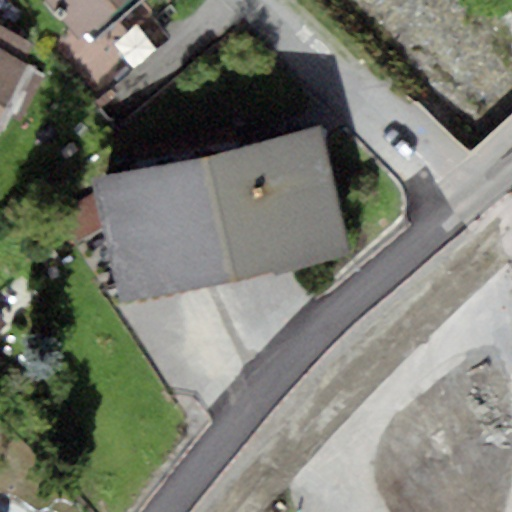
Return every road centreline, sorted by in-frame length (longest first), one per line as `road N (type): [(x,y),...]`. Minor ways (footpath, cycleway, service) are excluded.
road 1 (secondary): [(464,220),(183,511)]
road 2 (residential): [(261,0),(436,180),(464,220)]
